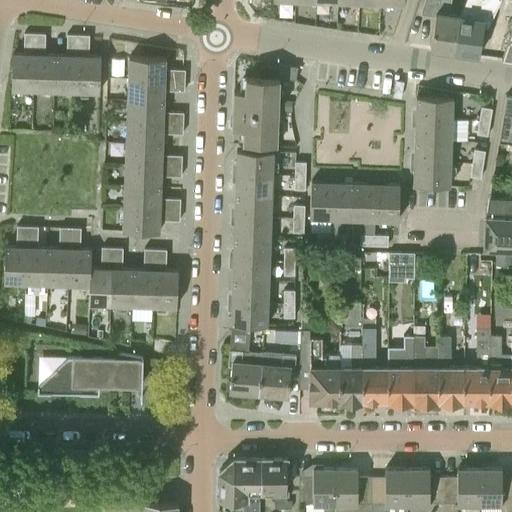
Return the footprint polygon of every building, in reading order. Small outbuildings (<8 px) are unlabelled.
[(430,48),(454,51),(460,15),(461,13),(449,11),(451,0),(423,0),(421,7),(420,13),(435,16),(430,48)] [(460,15),(454,51),(478,55),(482,26),(488,27),(499,0),(482,0),(475,15),(461,13),(460,15)] [(511,28),(502,58),(511,59),(511,28)] [(23,46),(34,46),(35,32),(24,32),(23,46)] [(35,32),(34,46),(45,47),(45,33),(35,32)] [(66,47),(77,48),(78,34),(67,33),(66,47)] [(78,34),(77,48),(89,48),(89,34),(78,34)] [(11,88),(33,89),(34,53),(12,52),(11,88)] [(33,89),(55,90),(56,53),(34,53),(33,89)] [(55,90),(77,90),(78,54),(56,53),(55,90)] [(78,54),(77,90),(99,91),(100,55),(78,54)] [(128,77),(164,79),(165,57),(129,56),(128,77)] [(277,77),(278,77),(295,80),(297,66),(278,63),(278,67),(277,77)] [(277,77),(278,67),(261,67),(260,76),(246,76),(245,90),(234,90),(232,131),(244,131),(243,144),(276,146),(278,77),(277,77)] [(170,79),(184,80),(185,69),(171,69),(170,79)] [(127,99),(163,101),(164,79),(128,77),(127,99)] [(184,80),(170,79),(170,90),(184,90),(184,80)] [(498,140),(511,142),(511,95),(505,94),(498,140)] [(415,117),(451,119),(452,97),(416,95),(415,117)] [(127,121),(163,122),(163,101),(127,99),(127,121)] [(479,120),(489,121),(492,108),(481,106),(479,120)] [(169,122),(183,122),(183,112),(169,111),(169,122)] [(415,140),(451,141),(451,119),(415,117),(415,140)] [(489,121),(479,120),(477,133),(487,135),(489,121)] [(126,143),(162,144),(163,122),(127,121),(126,143)] [(84,131),(85,122),(77,122),(76,131),(84,131)] [(183,122),(169,122),(168,132),(182,133),(183,122)] [(414,162),(450,163),(451,141),(415,140),(414,162)] [(125,164),(161,166),(162,144),(126,143),(125,164)] [(472,162),(482,164),(485,150),(474,148),(472,162)] [(236,171),(272,172),(273,150),(237,149),(236,171)] [(167,165),(181,165),(182,154),(168,154),(167,165)] [(294,175),(305,175),(306,161),(295,161),(294,175)] [(450,163),(414,162),(413,184),(449,185),(450,163)] [(482,164),(472,162),(469,176),(480,177),(482,164)] [(124,186),(160,188),(161,166),(125,164),(124,186)] [(181,165),(167,165),(167,175),(181,176),(181,165)] [(235,193),(271,194),(272,172),(236,171),(235,193)] [(294,188),(305,189),(305,175),(294,175),(294,188)] [(310,217),(332,217),(333,181),(311,180),(310,217)] [(332,217),(354,218),(355,182),(333,181),(332,217)] [(354,218),(376,219),(377,182),(355,182),(354,218)] [(377,182),(376,219),(398,219),(399,183),(377,182)] [(123,208),(160,209),(160,188),(124,186),(123,208)] [(234,214),(271,215),(271,194),(235,193),(234,214)] [(166,208),(180,209),(180,198),(166,197),(166,208)] [(511,212),(511,198),(488,197),(486,211),(511,212)] [(292,217),(303,218),(304,204),(293,203),(292,217)] [(160,209),(123,208),(123,230),(159,231),(160,209)] [(180,209),(166,208),(165,219),(179,220),(180,209)] [(234,236),(270,237),(271,215),(234,214),(234,236)] [(303,218),(292,217),(292,231),(303,232),(303,218)] [(511,218),(484,217),(483,251),(511,252),(511,218)] [(16,239),(27,239),(27,225),(17,225),(16,239)] [(27,225),(27,239),(37,239),(38,225),(27,225)] [(59,240),(69,241),(70,227),(59,226),(59,240)] [(70,227),(69,241),(80,241),(81,227),(70,227)] [(317,243),(330,243),(331,232),(317,231),(317,243)] [(331,232),(330,243),(344,244),(344,232),(331,232)] [(360,244),(374,245),(374,233),(360,233),(360,244)] [(374,233),(374,245),(387,245),(388,234),(374,233)] [(233,258),(269,259),(270,237),(234,236),(233,258)] [(3,281),(25,282),(26,245),(5,245),(3,281)] [(25,282),(46,282),(47,246),(26,245),(25,282)] [(46,282),(67,283),(69,247),(47,246),(46,282)] [(101,260),(111,260),(112,246),(101,246),(101,260)] [(112,246),(111,260),(122,261),(123,247),(112,246)] [(283,260),(294,260),(295,246),(284,246),(283,260)] [(89,266),(90,266),(91,248),(69,247),(67,283),(89,284),(89,266)] [(143,262),(154,262),(154,248),(144,248),(143,262)] [(154,248),(154,262),(164,263),(165,249),(154,248)] [(511,267),(511,252),(496,252),(496,267),(511,267)] [(348,254),(348,268),(361,268),(361,255),(348,254)] [(232,279),(268,281),(269,259),(233,258),(232,279)] [(294,260),(283,260),(283,274),(294,274),(294,260)] [(88,302),(110,303),(112,267),(90,266),(89,266),(89,284),(88,302)] [(110,303),(132,304),(134,268),(112,267),(110,303)] [(132,304),(154,305),(156,268),(134,268),(132,304)] [(156,268),(154,305),(176,305),(178,269),(156,268)] [(231,301),(268,302),(268,281),(232,279),(231,301)] [(283,303),(294,303),(294,289),(283,288),(283,303)] [(309,400),(340,400),(340,364),(340,352),(325,353),(325,354),(322,354),(322,335),(310,335),(310,297),(301,297),(301,329),(299,328),(298,388),(309,388),(309,400)] [(268,302),(231,301),(231,323),(267,324),(268,302)] [(294,303),(283,303),(283,317),(294,317),(294,303)] [(31,323),(33,314),(24,312),(22,320),(31,323)] [(45,325),(46,317),(37,316),(36,324),(45,325)] [(375,318),(363,318),(363,342),(362,400),(388,400),(388,364),(375,364),(375,318)] [(86,334),(87,324),(72,322),(71,332),(86,334)] [(227,347),(246,347),(245,326),(227,327),(227,347)] [(464,364),(463,400),(488,400),(489,334),(490,334),(490,327),(476,327),(476,364),(464,364)] [(297,346),(298,331),(283,330),(282,344),(297,346)] [(388,400),(413,400),(413,347),(413,334),(401,334),(401,353),(389,353),(388,364),(388,400)] [(438,400),(438,344),(424,344),(424,334),(413,334),(413,347),(413,400),(438,400)] [(438,400),(463,400),(464,364),(449,364),(449,358),(450,358),(450,334),(438,334),(438,344),(438,400)] [(500,334),(490,334),(489,334),(488,400),(511,401),(511,354),(510,354),(510,353),(501,353),(500,334)] [(362,400),(363,342),(350,342),(350,364),(340,364),(340,400),(362,400)] [(229,390),(258,393),(262,351),(248,350),(229,349),(228,365),(231,365),(229,390)] [(262,350),(262,351),(258,393),(288,396),(290,370),(293,371),(295,352),(262,350)] [(142,383),(142,357),(115,351),(114,357),(68,356),(37,385),(37,393),(99,394),(99,382),(142,383)] [(259,511),(260,510),(260,491),(260,457),(234,457),(219,471),(218,498),(247,499),(246,511),(259,511)] [(292,499),(286,499),(286,457),(260,457),(260,491),(272,491),(272,500),(274,500),(274,507),(291,508),(292,499)] [(313,504),(334,504),(335,467),(313,467),(312,475),(299,475),(298,502),(313,502),(313,504)] [(371,511),(371,502),(371,475),(357,475),(357,467),(335,467),(334,504),(334,511),(371,511)] [(371,511),(406,511),(406,505),(406,504),(406,467),(385,467),(385,475),(371,475),(371,502),(371,511)] [(429,504),(429,502),(444,502),(444,476),(429,475),(429,467),(406,467),(406,504),(429,504)] [(457,504),(480,504),(480,468),(457,468),(457,476),(444,476),(444,502),(457,502),(457,504)] [(502,502),(511,501),(511,475),(501,476),(501,468),(480,468),(480,504),(502,504),(502,502)] [(129,511),(176,511),(177,503),(163,502),(163,489),(163,487),(132,486),(129,511)] [(39,492),(19,492),(9,492),(9,508),(19,508),(39,508),(39,492)]
